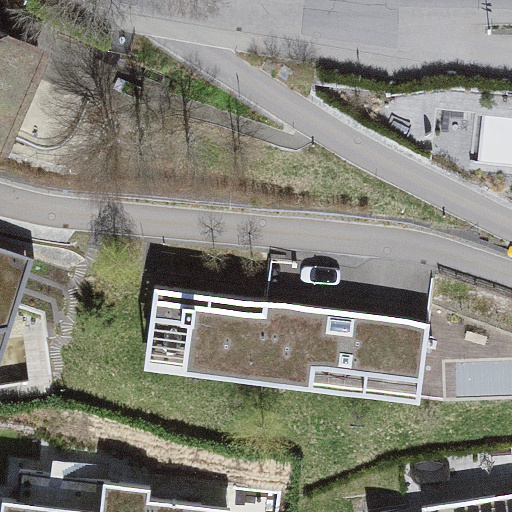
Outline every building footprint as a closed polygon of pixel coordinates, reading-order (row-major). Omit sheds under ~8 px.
[(0,137),(1,138),(20,91),(27,94),(40,64),(33,61),(35,55),(0,40),(0,137)] [(0,326),(11,325),(27,277),(0,267),(0,326)] [(429,320),(155,285),(147,355),(311,376),(313,364),(422,378),(429,320)] [(50,470),(20,466),(16,496),(2,494),(0,511),(229,511),(230,509),(230,503),(148,493),(150,482),(108,477),(109,463),(52,456),(50,470)] [(511,511),(511,491),(375,511),(511,511)]
